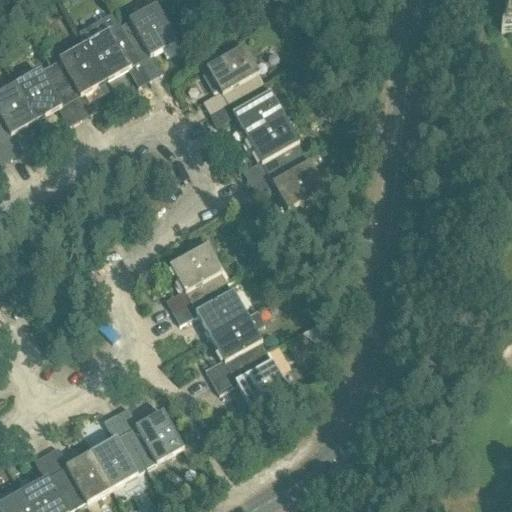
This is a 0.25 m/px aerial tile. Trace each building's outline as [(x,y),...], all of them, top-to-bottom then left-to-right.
[(511,0),(510,0),(502,36),(511,35),(511,0)] [(176,45),(156,11),(121,31),(151,85),(163,77),(153,58),(176,45)] [(86,51),(106,86),(129,73),(139,91),(151,85),(121,31),(86,51)] [(106,86),(86,51),(51,71),(81,124),(93,117),(83,99),(106,86)] [(223,96),(204,107),(210,118),(264,89),(244,54),(210,73),(223,96)] [(16,91),(36,125),(58,113),(69,131),(81,124),(51,71),(16,91)] [(210,118),(217,130),(236,120),(249,144),(284,124),(264,89),(210,118)] [(36,125),(16,91),(0,100),(0,142),(12,164),(24,157),(13,138),(36,125)] [(249,144),(262,166),(243,176),(250,189),(303,159),(284,124),(249,144)] [(0,170),(12,164),(0,142),(0,170)] [(250,189),(257,201),(276,191),(288,213),(323,194),(303,159),(250,189)] [(172,273),(185,295),(166,306),(173,318),(226,288),(206,254),(211,252),(206,243),(191,250),(196,259),(172,273)] [(173,318),(180,331),(198,320),(211,343),(245,323),(226,288),(173,318)] [(211,343),(224,365),(206,375),(213,387),(265,358),(254,338),(265,331),(257,317),(245,323),(211,343)] [(213,387),(220,399),(237,389),(251,413),(285,393),(265,358),(213,387)] [(139,433),(128,413),(115,421),(145,474),(181,453),(162,419),(139,433)] [(103,427),(114,447),(92,460),(111,493),(145,474),(115,421),(103,427)] [(69,472),(58,453),(46,460),(75,511),(78,511),(111,493),(92,460),(69,472)] [(34,467),(45,486),(23,498),(30,511),(75,511),(46,460),(34,467)] [(0,511),(0,510),(0,511),(30,511),(23,498),(0,511)]
